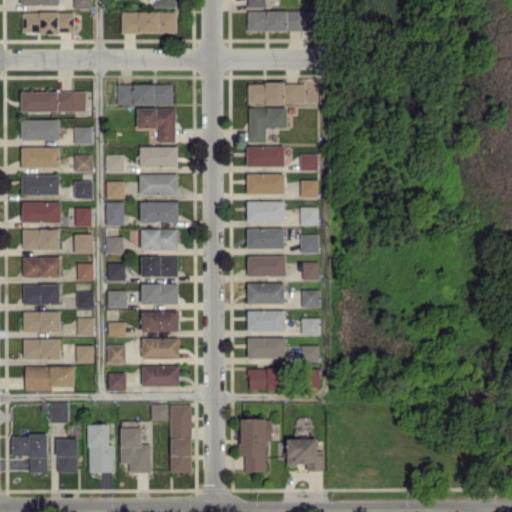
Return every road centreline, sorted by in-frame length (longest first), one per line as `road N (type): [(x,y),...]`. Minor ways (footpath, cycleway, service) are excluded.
road 1 (residential): [(214,511),(210,0)]
road 2 (tertiary): [(511,510),(0,511)]
road 3 (residential): [(324,59),(0,60)]
